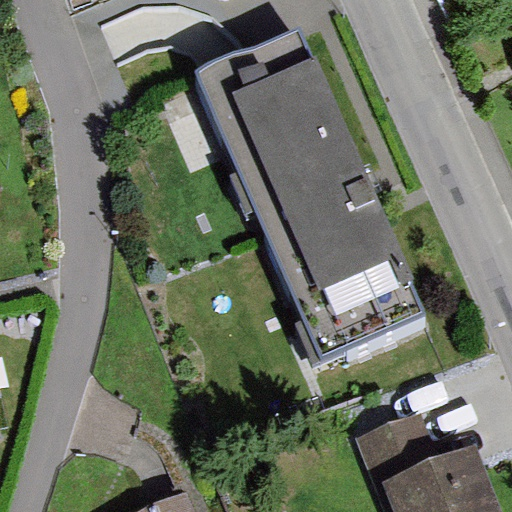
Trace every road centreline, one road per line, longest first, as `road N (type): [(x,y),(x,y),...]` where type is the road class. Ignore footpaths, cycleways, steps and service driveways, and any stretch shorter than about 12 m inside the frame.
road 1 (residential): [(35,0),(85,157),(86,248),(77,347),(26,511)]
road 2 (residential): [(511,303),(377,0)]
